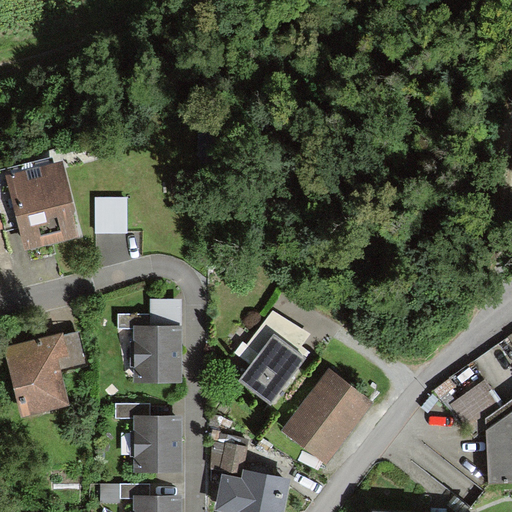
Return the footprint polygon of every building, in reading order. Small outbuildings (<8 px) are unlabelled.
[(0,208),(5,229),(19,225),(26,254),(79,241),(73,219),(77,218),(63,164),(14,177),(12,171),(0,173),(0,208)] [(208,175),(172,175),(172,198),(208,198),(208,175)] [(128,198),(96,199),(96,235),(128,235),(128,198)] [(151,300),(150,315),(150,329),(182,329),(182,300),(151,300)] [(238,385),(271,409),(311,355),(303,348),(311,336),(275,313),(248,346),(260,355),(238,385)] [(134,386),(184,385),(184,329),(182,329),(150,329),(150,315),(118,315),(118,331),(134,331),(134,386)] [(4,350),(22,420),(71,408),(63,375),(89,368),(80,331),(4,350)] [(374,404),(329,371),(282,434),(327,467),(374,404)] [(487,421),(505,407),(486,380),(451,406),(473,436),(487,427),(487,421)] [(487,427),(487,433),(511,415),(511,402),(505,407),(487,421),(487,427)] [(134,475),(182,474),(182,419),(150,419),(149,404),(116,405),(116,421),(133,421),(134,475)] [(489,486),(511,485),(511,415),(487,433),(489,486)] [(249,449),(225,444),(221,466),(245,470),(249,449)] [(223,477),(215,511),(285,511),(291,482),(244,472),(242,481),(223,477)] [(120,500),(120,485),(101,485),(101,504),(120,504),(120,500)] [(134,511),(181,511),(182,498),(150,498),(150,485),(120,485),(120,500),(135,500),(134,511)]
